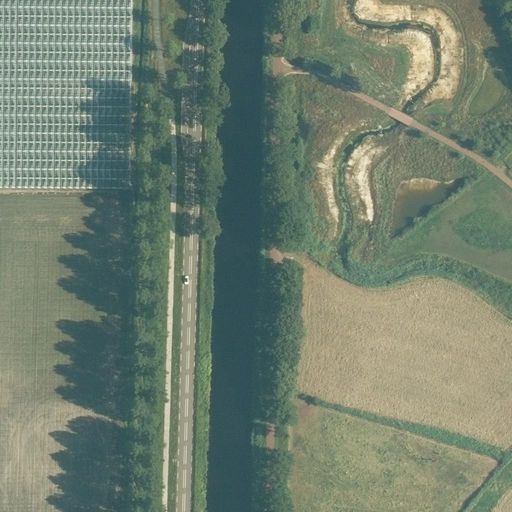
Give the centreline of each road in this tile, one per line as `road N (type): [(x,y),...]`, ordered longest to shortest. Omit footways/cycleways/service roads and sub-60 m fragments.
road 1 (secondary): [(183,511),(197,0)]
road 2 (unclassified): [(265,511),(278,0)]
